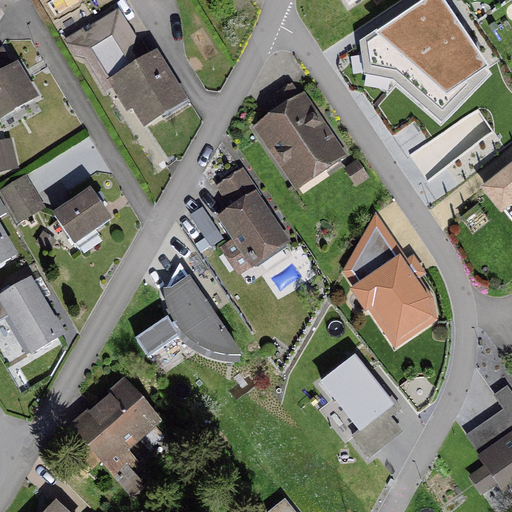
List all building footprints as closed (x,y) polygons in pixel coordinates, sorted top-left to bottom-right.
[(485,69),(440,0),(431,0),(378,35),(447,95),(485,69)] [(143,123),(178,102),(153,60),(133,73),(110,36),(100,43),(92,28),(89,30),(87,27),(81,30),(82,33),(67,41),(76,55),(87,58),(107,90),(113,87),(128,111),(134,107),(143,123)] [(0,118),(31,99),(13,69),(0,77),(0,118)] [(299,101),(289,87),(273,98),(282,112),(256,130),(292,182),(317,166),(322,173),(341,160),(300,100),(299,101)] [(0,170),(13,168),(9,153),(0,155),(0,170)] [(511,167),(485,189),(502,211),(511,203),(511,167)] [(240,172),(216,188),(233,213),(221,220),(251,265),(282,244),(253,200),(257,197),(240,172)] [(18,196),(28,190),(22,180),(0,193),(13,214),(25,207),(18,196)] [(107,221),(88,193),(52,218),(72,246),(107,221)] [(203,255),(223,242),(203,211),(183,224),(203,255)] [(0,264),(12,258),(0,237),(0,264)] [(430,299),(400,259),(353,290),(367,313),(371,310),(396,345),(435,319),(430,299)] [(238,358),(178,268),(163,294),(165,305),(168,313),(175,327),(182,336),(186,340),(194,346),(202,351),(210,354),(219,356),(229,358),(238,358)] [(0,299),(0,321),(8,317),(30,355),(59,337),(27,283),(0,299)] [(134,342),(146,359),(177,338),(170,330),(165,321),(134,342)] [(393,414),(355,363),(321,390),(360,439),(393,414)] [(151,420),(125,390),(74,434),(83,443),(74,451),(90,469),(98,462),(130,499),(141,490),(124,470),(131,465),(118,450),(151,420)] [(511,500),(511,440),(480,463),(484,469),(469,479),(475,488),(488,479),(507,504),(511,500)] [(294,511),(286,502),(273,511),(294,511)]
